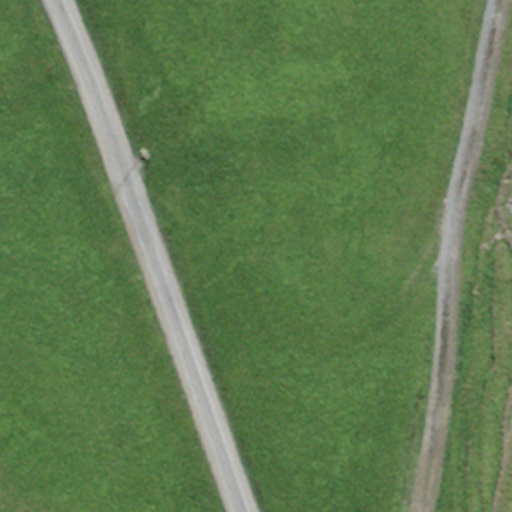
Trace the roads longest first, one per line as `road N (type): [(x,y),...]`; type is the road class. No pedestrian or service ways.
road 1 (track): [(242,511),(61,0)]
road 2 (track): [(488,0),(442,237),(402,511)]
